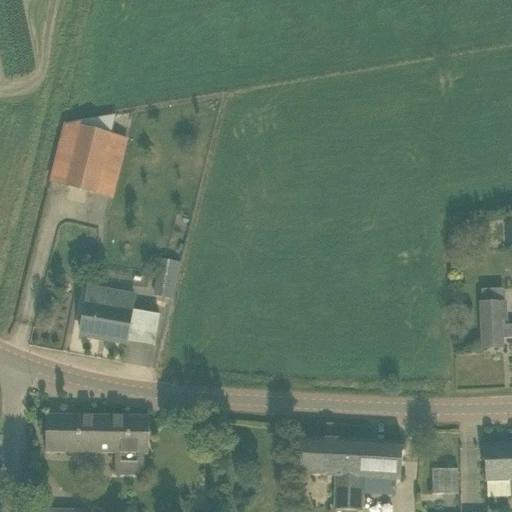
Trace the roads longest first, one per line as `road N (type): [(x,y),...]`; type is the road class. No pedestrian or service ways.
road 1 (tertiary): [(511,411),(411,413),(138,393),(0,354)]
road 2 (track): [(15,361),(11,511)]
